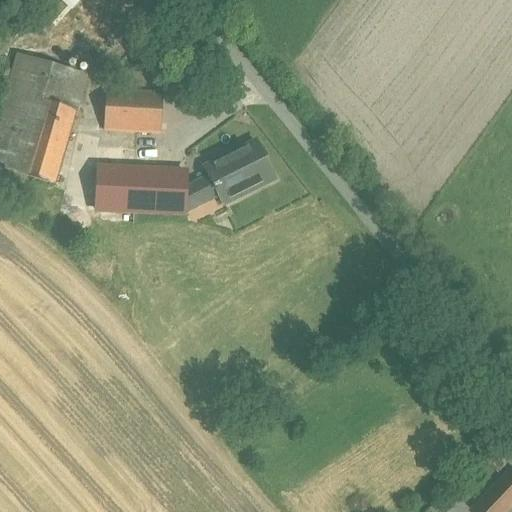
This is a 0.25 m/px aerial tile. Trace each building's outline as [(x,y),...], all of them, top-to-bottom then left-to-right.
[(22,53),(0,138),(0,176),(69,198),(102,80),(22,53)] [(113,92),(105,131),(167,134),(169,98),(113,92)] [(209,178),(185,190),(184,213),(217,197),(222,206),(275,179),(257,143),(204,169),(209,178)] [(185,173),(99,168),(97,211),(183,215),(184,213),(185,190),(185,173)] [(511,511),(511,471),(476,511),(463,494),(448,511),(511,511)]
